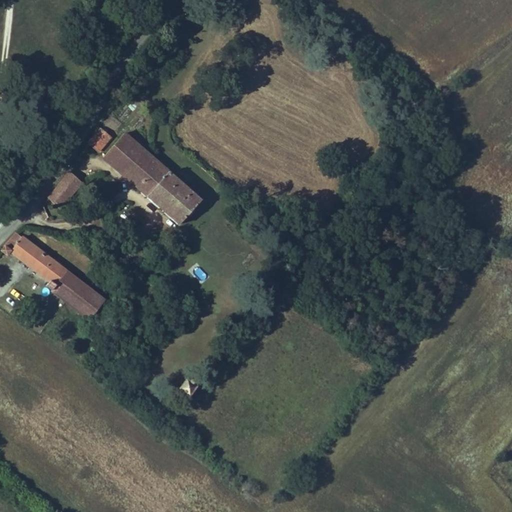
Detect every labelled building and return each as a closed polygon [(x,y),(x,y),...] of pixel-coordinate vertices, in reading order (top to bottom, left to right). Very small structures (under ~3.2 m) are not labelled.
[(120,136),(109,126),(92,144),(103,154),(120,136)] [(181,180),(132,137),(112,158),(184,224),(205,202),(194,192),(197,189),(184,177),(181,180)] [(84,185),(70,174),(48,199),(63,211),(84,185)] [(87,281),(22,228),(6,246),(13,251),(16,248),(54,278),(51,283),(72,301),(87,281)] [(108,298),(87,281),(72,301),(93,317),(108,298)] [(190,383),(198,378),(194,372),(186,377),(190,383)] [(187,397),(194,387),(182,378),(175,389),(187,397)]
